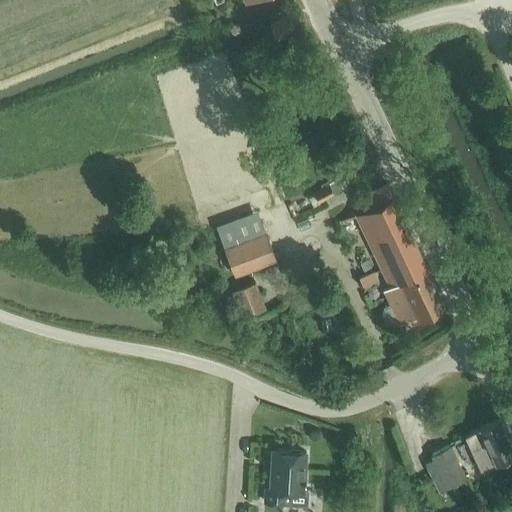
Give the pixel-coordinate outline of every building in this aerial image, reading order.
[(270,19),(277,35),(296,27),(291,17),(288,10),(270,19)] [(310,130),(305,135),(307,141),(314,142),(318,137),(316,131),(310,130)] [(319,201),(350,185),(345,175),(314,191),(319,201)] [(356,214),(390,286),(384,289),(392,303),(386,306),(383,314),(387,321),(394,324),(401,323),(407,320),(409,324),(412,322),(446,306),(389,185),(364,196),(369,208),(356,214)] [(265,229),(223,245),(225,249),(235,275),(276,259),(267,233),(265,229)] [(363,288),(379,281),(374,270),(358,277),(363,288)] [(256,281),(232,290),(242,315),(266,306),(256,281)] [(481,469),(511,454),(511,443),(501,420),(466,436),(481,469)] [(432,455),(434,458),(426,462),(441,492),(467,479),(450,446),(432,455)] [(273,450),(270,488),(265,488),(264,502),(284,503),(308,505),(308,490),(303,489),(305,452),(273,450)]
